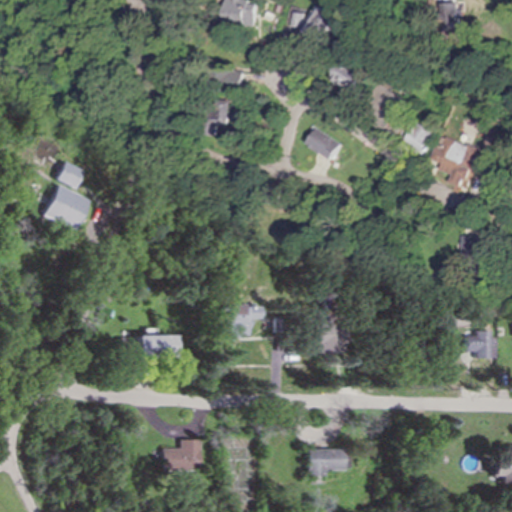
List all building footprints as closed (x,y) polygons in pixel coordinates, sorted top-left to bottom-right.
[(231,0),(230,23),(260,25),(261,2),(250,2),(250,0),(231,0)] [(342,63),(335,81),(361,91),(368,74),(342,63)] [(226,72),(226,93),(248,94),(249,72),(226,72)] [(406,95),(386,88),(373,123),(393,130),(406,95)] [(232,100),(212,100),(213,136),(222,136),(221,127),(233,127),(232,100)] [(426,153),(437,132),(418,123),(407,144),(426,153)] [(307,143),(333,160),(342,145),(316,128),(307,143)] [(454,175),(452,183),(463,188),(466,180),(473,182),(484,150),(448,137),(444,150),(438,148),(433,160),(445,164),(442,171),(454,175)] [(80,170),(61,162),(54,179),(74,187),(80,170)] [(87,200),(55,185),(41,216),(73,231),(87,200)] [(464,237),(463,259),(484,260),(485,238),(464,237)] [(258,306),(220,305),(220,333),(228,333),(228,337),(247,338),(247,319),(258,319),(258,306)] [(317,354),(346,353),(345,322),(332,323),(332,315),(316,315),(317,354)] [(174,336),(155,336),(154,329),(143,329),(144,336),(133,336),(133,357),(174,357),(174,336)] [(494,358),(494,331),(474,332),(474,337),(464,337),(465,352),(475,352),(475,359),(494,358)] [(158,449),(159,471),(197,471),(197,440),(176,440),(176,449),(158,449)] [(511,447),(499,448),(498,465),(491,464),(491,476),(499,476),(498,484),(511,484),(511,447)] [(322,470),(341,471),(341,450),(306,449),(305,482),(314,482),(314,477),(321,477),(322,470)]
